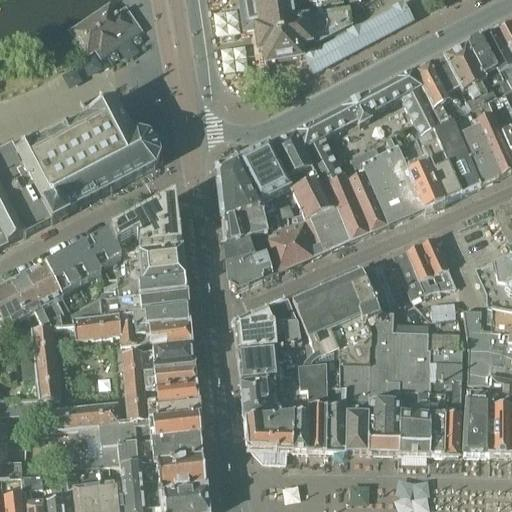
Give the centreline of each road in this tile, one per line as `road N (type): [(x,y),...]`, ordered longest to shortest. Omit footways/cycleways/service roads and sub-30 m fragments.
road 1 (residential): [(511,6),(266,132),(188,137)]
road 2 (residential): [(213,327),(511,192)]
road 3 (residential): [(0,275),(192,163)]
road 4 (residential): [(213,327),(232,511)]
road 5 (residential): [(192,163),(213,327)]
